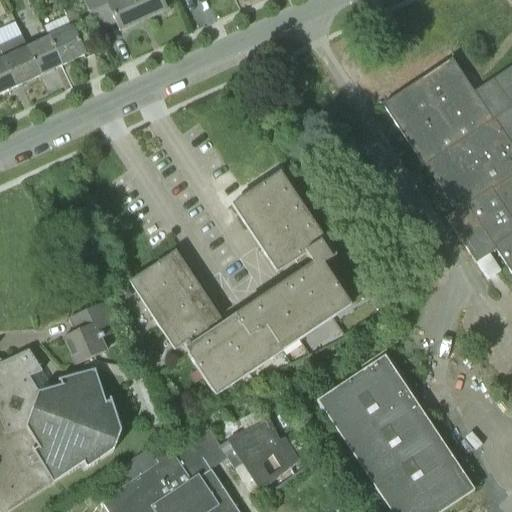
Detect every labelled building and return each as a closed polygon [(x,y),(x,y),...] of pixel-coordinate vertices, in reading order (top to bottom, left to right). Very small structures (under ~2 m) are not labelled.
[(160,0),(109,0),(107,1),(107,0),(81,0),(82,1),(95,30),(114,21),(119,32),(166,11),(160,0)] [(48,38),(61,67),(84,57),(71,28),(49,38),(48,38)] [(39,77),(26,48),(21,37),(0,46),(0,51),(16,87),(39,77)] [(39,77),(61,67),(48,38),(26,48),(39,77)] [(0,94),(16,87),(0,51),(0,94)] [(319,244),(275,177),(237,202),(283,270),(294,263),(304,278),(213,338),(207,329),(216,324),(170,255),(129,283),(174,351),(180,347),(214,398),(349,308),(322,266),(335,257),(324,241),(319,244)] [(125,287),(114,293),(121,304),(131,297),(125,287)] [(384,300),(374,307),(381,318),(391,311),(384,300)] [(115,334),(110,323),(102,304),(77,316),(77,317),(78,316),(84,329),(63,339),(75,366),(107,352),(102,340),(115,334)] [(321,387),(394,511),(443,511),(478,492),(391,345),(321,387)] [(0,511),(10,511),(83,465),(87,470),(112,452),(120,433),(111,403),(106,404),(96,370),(58,382),(58,383),(59,383),(61,387),(52,390),(28,351),(2,364),(1,362),(0,362),(0,361),(0,511)] [(152,398),(143,402),(153,428),(162,424),(152,398)] [(188,401),(176,398),(172,413),(184,416),(188,401)] [(266,420),(264,421),(259,413),(240,422),(244,431),(229,439),(227,441),(227,442),(228,442),(234,452),(241,464),(242,463),(243,463),(243,464),(251,459),(254,463),(254,464),(253,465),(252,467),(251,469),(251,470),(251,472),(252,475),(253,477),(254,480),(255,482),(257,485),(258,487),(259,488),(260,488),(261,489),(263,489),(264,488),(270,483),(271,483),(271,482),(261,466),(273,456),(282,469),(273,475),(273,477),(296,462),(296,461),(296,460),(283,440),(280,441),(270,422),(269,420),(267,420),(266,420)] [(172,454),(167,447),(152,457),(158,464),(101,503),(106,511),(237,511),(191,441),(172,454)] [(226,457),(234,452),(228,442),(227,442),(219,447),(226,457)]
